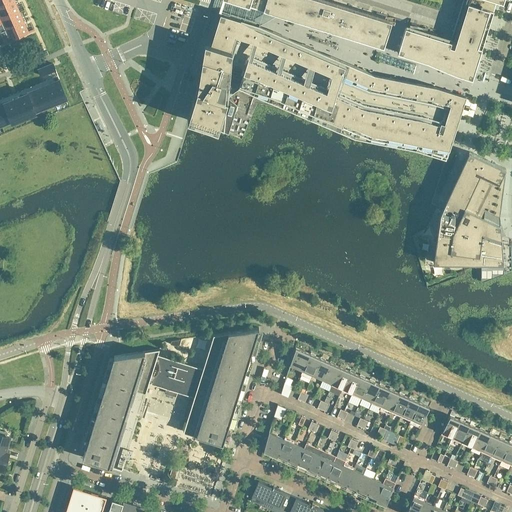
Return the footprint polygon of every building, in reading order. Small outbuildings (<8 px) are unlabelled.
[(109,0),(117,13),(141,0),(109,0)] [(416,152),(446,161),(450,148),(457,123),(494,7),(496,0),(224,0),(211,40),(205,38),(200,64),(195,93),(187,118),(204,124),(206,125),(238,139),(256,106),(296,114),(354,139),(416,152)] [(0,19),(19,11),(14,1),(0,6),(0,19)] [(19,11),(0,19),(0,23),(2,23),(5,30),(23,21),(19,11)] [(8,36),(2,39),(4,43),(34,30),(33,29),(28,32),(23,21),(5,30),(8,36)] [(59,79),(0,103),(0,124),(11,120),(11,122),(35,112),(35,111),(67,98),(59,79)] [(499,215),(505,169),(468,151),(443,206),(440,213),(433,262),(503,263),(501,236),(499,215)] [(222,443),(244,375),(258,328),(216,334),(213,334),(203,368),(200,376),(194,398),(183,431),(204,437),(202,441),(196,439),(191,457),(203,460),(209,439),(222,443)] [(302,370),(310,354),(310,353),(295,347),(295,348),(294,351),(289,365),(290,365),(302,370)] [(122,470),(145,397),(149,384),(158,354),(159,349),(114,356),(82,457),(122,470)] [(313,375),(319,359),(320,358),(315,355),(315,354),(311,352),(310,353),(310,354),(302,370),(300,375),(311,379),(313,375)] [(194,398),(200,376),(203,368),(158,354),(149,384),(165,389),(164,393),(175,396),(177,392),(194,398)] [(322,379),(329,363),(330,362),(325,360),(325,359),(320,356),(320,358),(319,359),(313,375),(322,379)] [(332,383),(339,368),(340,366),(335,364),(335,363),(330,361),(330,362),(329,363),(322,379),(332,383)] [(341,390),(349,372),(350,371),(345,368),(345,367),(340,365),(340,366),(339,368),(332,383),(331,386),(341,390)] [(351,394),(359,376),(359,375),(354,373),(355,372),(350,370),(350,371),(349,372),(341,390),(351,394)] [(362,397),(369,381),(369,379),(364,377),(365,376),(360,374),(359,375),(359,376),(351,394),(361,399),(362,397)] [(371,401),(379,385),(379,384),(374,382),(375,380),(370,378),(369,379),(369,381),(362,397),(371,401)] [(288,397),(293,386),(284,382),(285,381),(284,381),(282,389),(280,394),(288,397)] [(380,407),(389,389),(389,388),(384,386),(385,385),(380,383),(379,384),(379,385),(371,401),(370,403),(380,407)] [(389,414),(398,394),(399,393),(394,390),(394,389),(390,387),(389,388),(389,389),(380,407),(379,410),(389,414)] [(400,416),(408,398),(409,397),(404,395),(404,394),(399,391),(399,393),(398,394),(389,414),(394,416),(395,414),(400,416)] [(410,421),(418,403),(419,401),(414,399),(414,398),(409,396),(409,397),(408,398),(400,416),(410,421)] [(419,428),(428,407),(429,406),(419,401),(418,403),(410,421),(409,423),(419,427),(419,428)] [(281,419),(286,408),(277,404),(276,407),(273,417),(273,418),(274,416),(281,419)] [(460,419),(449,415),(441,434),(441,435),(441,434),(451,439),(459,421),(460,419)] [(461,443),(469,425),(469,424),(464,422),(465,421),(460,418),(460,419),(459,421),(451,439),(461,443)] [(472,445),(479,429),(479,428),(474,426),(475,425),(470,423),(469,424),(469,425),(461,443),(462,441),(471,445),(472,445)] [(481,452),(489,434),(489,433),(484,430),(485,429),(480,427),(479,428),(479,429),(472,445),(471,445),(470,447),(481,452)] [(0,432),(0,457),(7,460),(10,452),(7,451),(12,436),(0,432)] [(277,455),(284,439),(269,432),(268,432),(264,447),(263,450),(276,456),(277,455)] [(490,456),(498,438),(499,437),(494,435),(494,434),(490,432),(489,433),(489,434),(481,452),(490,456)] [(500,461),(508,443),(509,441),(504,439),(504,438),(500,436),(499,437),(498,438),(490,456),(500,461)] [(286,461),(295,441),(285,437),(284,439),(277,455),(276,456),(281,458),(281,460),(286,462),(286,461)] [(510,465),(511,460),(511,441),(509,440),(509,441),(508,443),(500,461),(510,465)] [(296,465),(304,448),(294,443),(295,441),(286,461),(291,463),(291,464),(295,466),(296,465)] [(305,470),(306,469),(315,448),(306,443),(304,448),(296,465),(301,467),(301,468),(305,470)] [(316,474),(325,452),(315,448),(306,469),(311,472),(310,473),(315,475),(316,474)] [(326,478),(335,457),(325,452),(316,474),(321,476),(320,477),(325,479),(326,478)] [(336,481),(344,463),(345,461),(335,457),(326,478),(331,480),(330,481),(335,483),(335,482),(336,481)] [(175,486),(181,466),(173,463),(167,484),(175,486)] [(346,486),(354,467),(344,463),(336,481),(335,482),(341,485),(340,486),(345,488),(345,487),(346,485),(346,486)] [(355,491),(363,474),(353,470),(354,467),(346,486),(346,485),(345,487),(350,489),(350,490),(355,492),(355,491)] [(366,494),(373,478),(363,474),(355,491),(360,493),(360,494),(365,497),(365,495),(366,494)] [(376,499),(383,483),(373,478),(366,494),(365,495),(370,498),(370,499),(375,501),(375,500),(376,499)] [(385,504),(393,487),(395,482),(385,478),(383,483),(376,499),(375,500),(385,504)] [(279,506),(285,493),(273,488),(273,486),(272,488),(259,482),(251,500),(260,504),(261,503),(260,503),(262,499),(273,503),(279,506)] [(101,511),(106,497),(73,487),(65,511),(101,511)] [(418,511),(424,499),(414,494),(415,494),(414,494),(406,511),(418,511)] [(320,511),(322,510),(312,505),(312,504),(312,503),(311,505),(296,498),(291,511),(292,511),(320,511)] [(119,511),(122,502),(112,499),(107,511),(119,511)] [(430,511),(433,505),(424,501),(425,499),(424,499),(418,511),(430,511)] [(130,511),(133,505),(122,502),(119,511),(130,511)]
